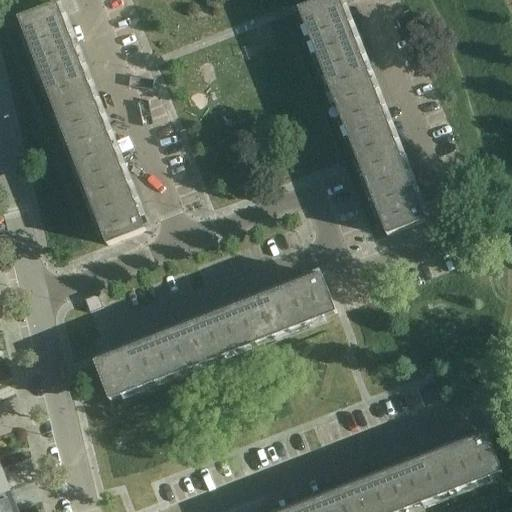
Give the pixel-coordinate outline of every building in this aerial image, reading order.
[(428,222),(344,9),(340,0),(331,0),(302,11),(389,237),(428,222)] [(20,21),(109,247),(147,232),(58,6),(20,21)] [(338,315),(323,276),(96,364),(111,403),(338,315)] [(97,297),(92,299),(85,301),(87,304),(91,315),(91,314),(104,309),(99,296),(97,297)] [(403,511),(504,473),(490,435),(290,511),(403,511)] [(0,494),(0,511),(15,511),(8,492),(0,494)]
